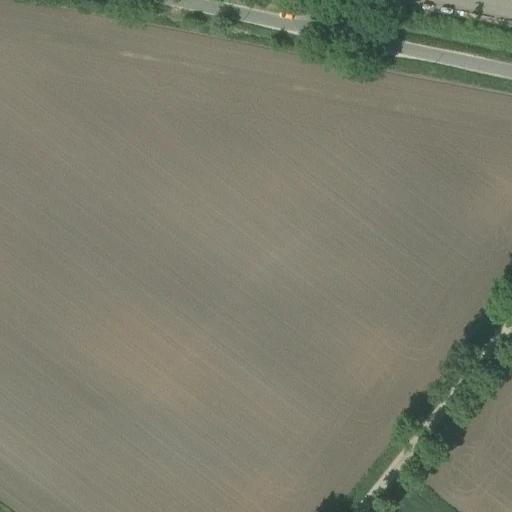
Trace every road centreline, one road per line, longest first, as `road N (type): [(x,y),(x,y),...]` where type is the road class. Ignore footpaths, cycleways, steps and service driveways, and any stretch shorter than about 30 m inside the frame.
road 1 (track): [(511,324),(363,511)]
road 2 (unclassified): [(342,35),(170,0)]
road 3 (unclassified): [(511,72),(342,35)]
